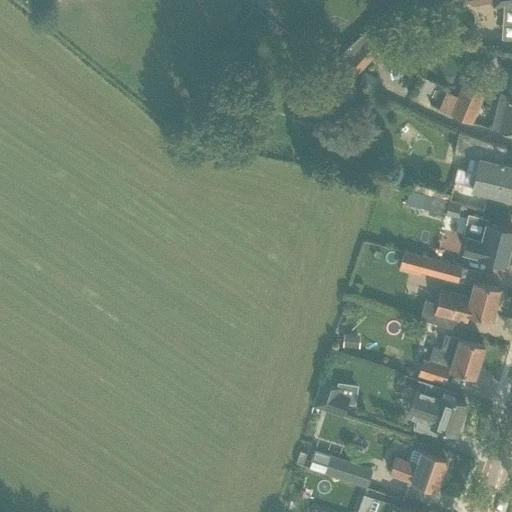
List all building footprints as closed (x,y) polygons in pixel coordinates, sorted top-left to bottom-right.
[(369,32),(366,29),(331,60),(343,71),(346,68),(354,75),(395,30),(382,18),(369,32)] [(363,71),(358,82),(373,90),(379,78),(363,71)] [(511,72),(505,99),(498,97),(491,127),(511,132),(511,72)] [(449,113),(470,122),(484,90),(462,81),(449,113)] [(459,134),(455,149),(477,155),(473,171),(469,185),(469,186),(488,191),(511,197),(511,164),(501,162),(505,148),(505,146),(494,143),(459,134)] [(396,230),(403,192),(387,189),(380,227),(396,230)] [(467,212),(461,234),(465,235),(462,249),(477,253),(476,254),(504,261),(509,242),(511,243),(511,242),(511,231),(511,230),(511,227),(486,221),(487,217),(467,212)] [(462,264),(421,253),(403,249),(398,269),(419,274),(421,268),(458,278),(462,264)] [(490,318),(495,302),(498,303),(501,299),(502,295),(501,290),(498,289),(498,287),(473,280),(469,295),(440,288),(434,311),(457,317),(464,319),(466,311),(490,318)] [(343,333),(342,346),(358,347),(359,334),(343,333)] [(473,375),(483,345),(464,338),(457,336),(452,351),(440,347),(432,345),(428,360),(421,358),(417,373),(443,381),(447,365),(449,366),(448,367),(454,369),(473,375)] [(414,387),(405,413),(416,417),(414,426),(435,433),(438,426),(454,432),(460,415),(463,416),(465,405),(464,405),(465,402),(454,398),(456,390),(441,385),(426,380),(426,381),(423,390),(420,389),(414,387)] [(320,382),(313,404),(341,413),(345,402),(347,395),(337,392),(338,388),(336,387),(320,382)] [(394,455),(389,470),(409,477),(409,479),(416,481),(435,488),(445,458),(426,451),(413,447),(408,460),(394,455)] [(307,468),(365,487),(372,467),(313,448),(307,468)] [(379,499),(374,511),(415,511),(388,502),(387,502),(379,499)]
